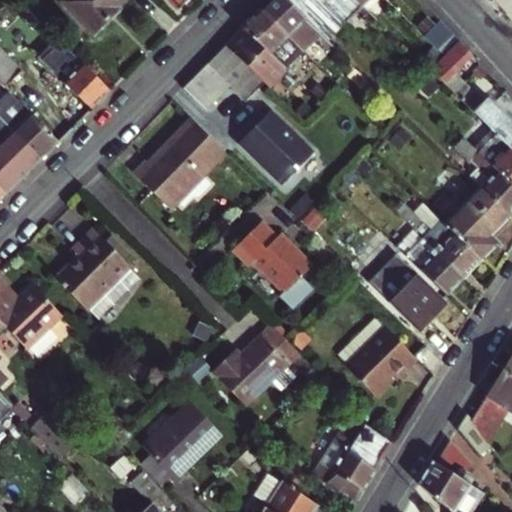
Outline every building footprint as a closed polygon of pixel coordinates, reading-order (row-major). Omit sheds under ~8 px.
[(118,6),(124,0),(63,0),(62,1),(94,33),(119,8),(118,6)] [(171,0),(180,8),(188,0),(171,0)] [(322,34),(287,0),(271,0),(261,10),(304,51),(322,34)] [(327,39),(344,23),(320,0),(287,0),(322,34),(327,39)] [(320,0),(344,23),(361,6),(355,0),(320,0)] [(50,48),(46,52),(39,59),(46,65),(40,70),(45,74),(34,85),(73,125),(109,90),(27,8),(15,22),(35,41),(40,37),(50,48)] [(316,62),(304,51),(261,10),(242,28),(251,37),(281,65),(292,54),(297,59),(309,70),(316,62)] [(421,35),(442,55),(458,39),(438,18),(421,35)] [(251,37),(242,28),(237,34),(226,45),(245,64),(262,81),(268,87),(285,70),(281,65),(251,37)] [(40,37),(35,41),(46,52),(50,48),(40,37)] [(429,69),(492,129),(511,148),(511,97),(506,90),(494,103),(485,96),(482,100),(454,72),(472,54),(458,39),(442,55),(429,69)] [(207,64),(230,86),(243,99),(262,81),(245,64),(226,45),(207,64)] [(0,49),(0,82),(6,88),(22,71),(0,49)] [(287,71),(297,59),(292,54),(281,65),(287,71)] [(316,62),(309,70),(320,81),(327,73),(316,62)] [(194,77),(218,99),(230,86),(207,64),(194,77)] [(183,88),(206,110),(218,99),(194,77),(183,88)] [(10,92),(0,102),(0,117),(40,158),(57,141),(10,92)] [(268,111),(237,143),(280,185),(312,152),(268,111)] [(0,188),(4,193),(40,158),(0,117),(0,188)] [(134,174),(165,206),(172,199),(177,203),(205,174),(201,171),(222,149),(196,123),(194,124),(191,120),(149,163),(147,161),(134,174)] [(474,147),(511,183),(511,148),(492,129),(474,147)] [(468,176),(482,189),(509,215),(511,211),(511,183),(474,147),(461,136),(453,145),(477,167),(468,176)] [(201,171),(205,174),(227,153),(222,149),(201,171)] [(438,218),(447,226),(479,257),(497,239),(491,234),(509,215),(482,189),(448,224),(440,216),(438,218)] [(172,199),(165,206),(170,211),(177,203),(172,199)] [(396,211),(413,228),(462,276),(479,257),(447,226),(438,218),(431,212),(421,222),(403,204),(396,211)] [(261,222),(234,249),(250,265),(254,261),(284,292),(311,266),(279,233),(276,237),(261,222)] [(462,276),(413,228),(395,246),(445,293),(462,276)] [(88,307),(99,318),(129,288),(119,277),(129,268),(131,266),(93,229),(71,250),(77,255),(54,279),(86,310),(88,307)] [(392,249),(395,246),(380,231),(367,242),(387,261),(380,269),(402,290),(390,302),(419,331),(447,302),(392,249)] [(139,278),(129,268),(119,277),(129,288),(139,278)] [(0,323),(3,327),(25,350),(61,314),(30,283),(17,296),(0,279),(0,323)] [(200,321),(195,336),(210,342),(215,327),(200,321)] [(0,329),(3,327),(0,323),(0,385),(9,377),(0,368),(0,329)] [(34,345),(45,357),(68,336),(58,324),(34,345)] [(287,341),(271,325),(242,353),(236,347),(210,372),(245,406),(299,354),(287,341)] [(415,354),(385,325),(345,366),(376,395),(415,354)] [(511,353),(502,369),(511,375),(511,353)] [(511,375),(502,369),(471,419),(487,442),(508,410),(511,412),(511,375)] [(0,393),(0,422),(2,424),(16,411),(12,406),(0,393)] [(18,400),(12,406),(16,411),(21,416),(31,425),(45,412),(39,406),(32,414),(18,400)] [(141,446),(176,482),(187,472),(185,470),(222,433),(189,400),(141,446)] [(45,412),(31,425),(29,427),(61,458),(62,457),(76,443),(45,412)] [(467,412),(456,429),(477,454),(490,446),(487,442),(471,419),(467,412)] [(116,415),(101,429),(113,441),(115,439),(127,427),(116,415)] [(355,505),(393,443),(360,422),(350,440),(337,432),(310,477),(355,505)] [(434,459),(418,485),(451,511),(449,511),(465,511),(464,510),(476,507),(478,503),(475,492),(467,488),(470,484),(468,482),(471,477),(466,473),(471,465),(448,439),(436,461),(434,459)] [(132,480),(153,500),(162,492),(164,491),(143,469),(132,480)] [(262,511),(315,511),(320,506),(303,495),(286,478),(262,511)] [(9,511),(0,502),(0,511),(9,511)] [(160,511),(151,502),(141,511),(160,511)]
